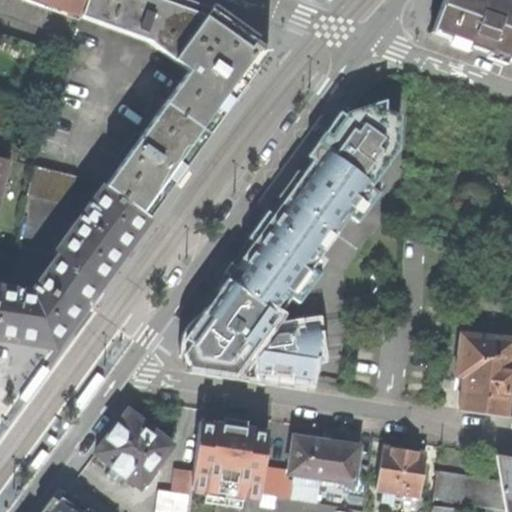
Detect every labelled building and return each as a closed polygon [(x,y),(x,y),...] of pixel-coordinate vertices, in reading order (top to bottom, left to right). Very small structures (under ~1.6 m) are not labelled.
[(22,0),(78,20),(80,15),(85,0),(22,0)] [(189,72),(166,104),(207,134),(240,88),(267,51),(209,10),(196,5),(182,0),(85,0),(80,15),(143,38),(189,72)] [(454,40),(471,46),(489,0),(442,0),(430,31),(454,40)] [(511,0),(489,0),(471,46),(511,61),(511,0)] [(256,244),(228,282),(277,317),(290,298),(318,302),(388,207),(389,179),(380,173),(389,160),(383,155),(390,146),(391,125),(377,114),(385,110),(385,100),(347,112),(328,137),(332,140),(322,153),(256,244)] [(164,103),(104,186),(147,217),(179,173),(207,134),(166,104),(164,103)] [(0,194),(9,160),(0,158),(0,194)] [(26,193),(68,204),(75,176),(32,166),(26,193)] [(56,254),(59,256),(98,284),(117,259),(147,217),(104,186),(56,254)] [(0,338),(15,341),(53,346),(98,284),(59,256),(31,294),(0,289),(0,338)] [(317,335),(312,324),(279,329),(272,324),(277,317),(228,282),(208,311),(206,308),(199,318),(179,345),(189,369),(235,375),(252,353),(255,355),(258,357),(258,359),(257,360),(259,379),(310,387),(317,335)] [(505,416),(511,365),(511,339),(461,333),(455,376),(463,377),(459,410),(481,413),(505,416)] [(20,398),(27,403),(50,371),(43,366),(22,394),(20,398)] [(80,406),(82,408),(105,375),(99,370),(95,375),(78,399),(76,403),(80,406)] [(125,476),(140,487),(172,446),(128,411),(112,431),(96,453),(112,465),(111,467),(124,477),(125,476)] [(191,487),(260,497),(268,432),(230,426),(199,421),(193,468),(191,487)] [(30,471),(32,473),(56,441),(49,436),(46,441),(28,465),(26,469),(30,471)] [(318,504),(321,478),(326,440),(313,439),(313,440),(302,438),(293,437),(288,474),(295,475),(293,499),(318,504)] [(375,489),(419,496),(426,444),(403,440),(384,438),(375,489)] [(321,478),(354,483),(358,446),(349,445),(336,443),(336,442),(326,440),(321,478)] [(504,511),(511,511),(511,456),(495,454),(499,480),(504,509),(504,511)] [(188,511),(191,487),(193,468),(167,465),(158,492),(155,511),(188,511)] [(431,498),(504,509),(499,480),(435,470),(431,498)] [(92,511),(66,492),(50,511),(92,511)]
